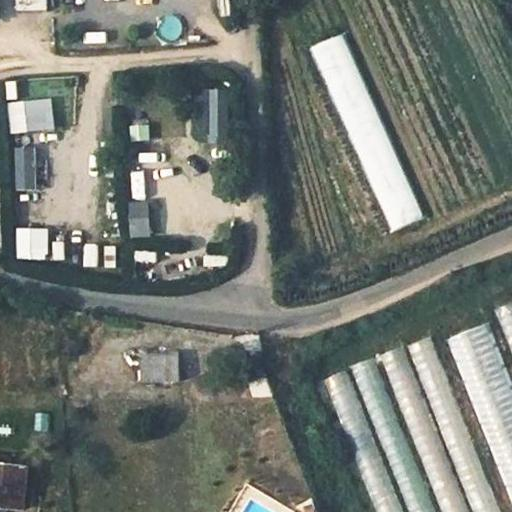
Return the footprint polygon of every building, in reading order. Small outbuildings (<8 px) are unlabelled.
[(100,0),(100,21),(135,21),(135,0),(100,0)] [(235,9),(234,0),(221,0),(222,10),(235,9)] [(12,102),(13,133),(58,131),(56,100),(12,102)] [(511,306),(503,310),(511,336),(511,306)] [(511,380),(490,325),(450,340),(511,501),(511,380)] [(498,511),(433,339),(406,349),(406,348),(382,357),(386,368),(354,380),(352,373),(331,381),(356,447),(378,438),(387,464),(369,471),(384,511),(498,511)] [(144,357),(144,379),(177,379),(177,357),(144,357)] [(0,504),(22,507),(27,465),(11,463),(11,456),(0,454),(0,504)]
